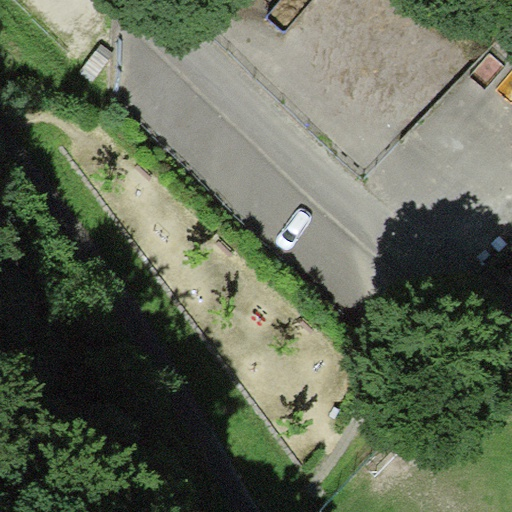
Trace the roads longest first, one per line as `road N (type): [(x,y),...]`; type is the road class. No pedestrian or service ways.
road 1 (track): [(511,343),(441,290),(129,0)]
road 2 (track): [(0,136),(57,205),(246,511)]
